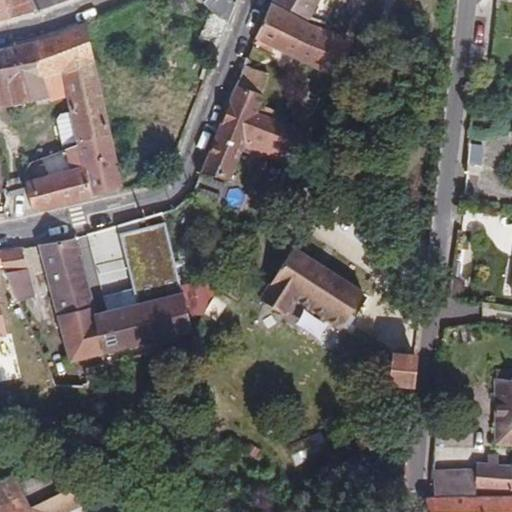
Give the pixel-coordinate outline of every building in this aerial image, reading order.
[(236,0),(202,0),(211,9),(203,30),(222,38),(236,0)] [(275,0),(308,18),(318,0),(275,0)] [(302,60),(338,77),(355,39),(308,21),(273,3),(257,37),(302,60)] [(32,207),(122,189),(90,26),(0,43),(0,104),(57,94),(66,141),(65,141),(70,166),(26,175),(32,207)] [(231,178),(242,147),(279,159),(292,121),(259,110),(266,90),(233,79),(203,168),(231,178)] [(137,220),(146,258),(174,252),(165,212),(137,220)] [(41,241),(65,358),(195,333),(186,288),(95,306),(80,233),(41,241)] [(342,329),(364,292),(294,247),(262,299),(284,313),(293,298),(342,329)] [(0,265),(3,265),(19,301),(35,296),(22,248),(0,251),(0,265)] [(391,352),(388,383),(411,386),(412,354),(391,352)] [(496,370),(496,378),(495,378),(496,444),(511,445),(511,370),(510,370),(496,370)] [(488,465),(477,463),(477,471),(476,489),(511,492),(511,466),(499,465),(499,455),(488,455),(488,465)] [(0,511),(64,511),(80,503),(75,486),(24,499),(53,482),(47,472),(14,481),(0,458),(0,511)] [(476,497),(476,489),(477,471),(432,472),(431,478),(433,498),(446,498),(476,497)] [(433,498),(426,498),(426,511),(511,511),(511,496),(476,497),(446,498),(433,498)]
